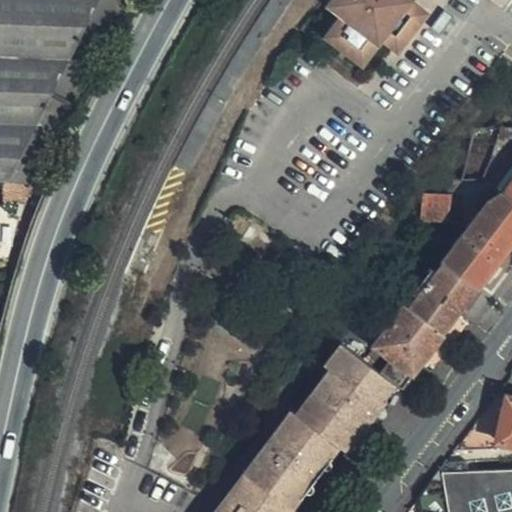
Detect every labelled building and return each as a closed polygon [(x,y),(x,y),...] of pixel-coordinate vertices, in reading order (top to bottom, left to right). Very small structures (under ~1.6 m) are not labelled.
[(31,185),(32,185),(84,84),(127,0),(0,0),(0,181),(2,181),(7,181),(31,185)] [(331,0),(327,6),(337,14),(328,27),(364,55),(377,38),(384,30),(391,35),(412,6),(405,0),(331,0)] [(421,13),(412,6),(391,35),(384,30),(377,38),(393,49),(421,13)] [(442,8),(426,27),(438,38),(455,19),(442,8)] [(322,36),(358,64),(364,55),(328,27),(322,36)] [(511,128),(505,129),(500,139),(511,139),(511,128)] [(500,139),(505,129),(472,129),(460,180),(481,182),(494,157),(500,139)] [(226,193),(234,188),(220,165),(207,190),(218,199),(220,198),(215,189),(221,186),(226,193)] [(511,201),(511,181),(509,185),(503,194),(511,201)] [(3,204),(24,203),(32,185),(31,185),(2,187),(3,204)] [(218,199),(222,202),(237,193),(234,188),(226,193),(221,186),(215,189),(220,198),(218,199)] [(207,190),(214,201),(218,199),(207,190)] [(443,262),(479,288),(511,244),(511,201),(503,194),(502,194),(490,201),(443,262)] [(462,195),(419,197),(420,219),(459,219),(460,218),(462,195)] [(425,286),(461,312),(479,288),(443,262),(425,286)] [(406,306),(444,335),(457,317),(461,312),(425,286),(423,289),(413,281),(398,301),(406,306)] [(389,356),(413,375),(423,362),(444,335),(406,306),(399,315),(386,333),(381,330),(372,343),(389,356)] [(457,317),(444,335),(453,341),(466,324),(457,317)] [(453,341),(444,335),(423,362),(431,368),(453,341)] [(336,358),(355,357),(343,348),(336,358)] [(401,391),(413,375),(389,356),(378,373),(401,391)] [(386,412),(402,391),(401,391),(378,373),(356,357),(355,357),(336,358),(328,369),(330,371),(298,415),(293,412),(217,511),(303,511),(295,506),(339,448),(344,451),(356,434),(360,438),(382,410),(386,412)] [(511,403),(507,403),(500,437),(498,449),(511,452),(511,403)] [(353,457),(386,412),(382,410),(360,438),(356,434),(344,451),(353,457)] [(511,511),(511,470),(441,474),(445,495),(447,511),(511,511)] [(436,474),(420,495),(445,495),(441,474),(436,474)] [(447,511),(445,495),(420,495),(423,511),(447,511)]
